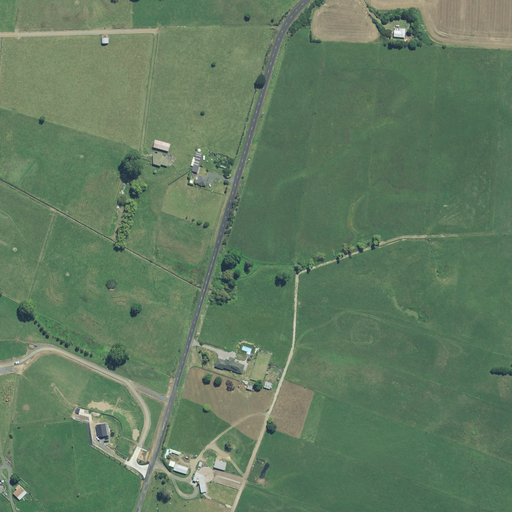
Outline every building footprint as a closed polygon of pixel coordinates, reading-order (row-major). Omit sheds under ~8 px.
[(405,29),(394,28),(394,37),(405,37),(405,29)] [(171,144),(156,140),(154,147),(169,151),(171,144)] [(155,153),(154,155),(154,164),(162,166),(162,164),(169,166),(170,160),(163,155),(163,153),(159,152),(158,154),(155,153)] [(201,161),(196,159),(193,171),(197,172),(201,161)] [(209,178),(201,175),(199,178),(197,177),(195,182),(206,186),(209,178)] [(231,360),(230,362),(219,358),(216,367),(223,369),(224,368),(241,374),(245,365),(231,360)] [(227,463),(216,460),(214,467),(225,470),(227,463)] [(189,468),(177,464),(175,470),(187,474),(189,468)] [(197,473),(195,480),(200,482),(202,493),(208,492),(205,475),(197,473)] [(28,493),(20,485),(16,488),(18,490),(14,493),(21,500),(28,493)]
